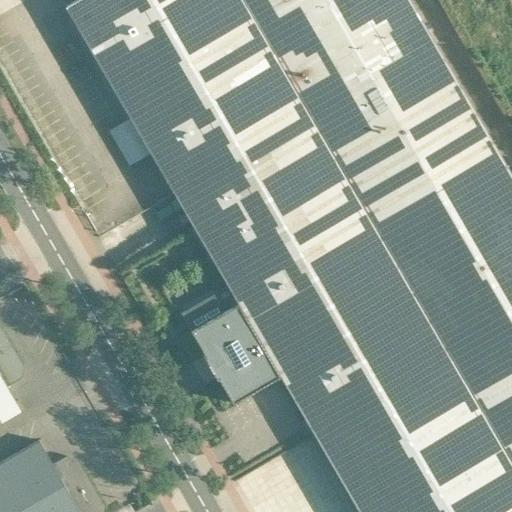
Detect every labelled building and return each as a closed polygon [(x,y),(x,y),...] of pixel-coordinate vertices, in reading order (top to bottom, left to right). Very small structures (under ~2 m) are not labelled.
[(75,0),(66,6),(189,217),(448,66),(409,0),(75,0)] [(511,176),(448,66),(189,217),(194,226),(206,246),(229,285),(233,292),(280,374),(314,433),(360,511),(498,511),(511,504),(511,176)] [(129,161),(145,152),(126,118),(110,127),(129,161)] [(216,293),(182,313),(191,329),(191,330),(205,354),(203,355),(217,379),(218,378),(233,402),(280,374),(233,292),(220,300),(216,293)] [(0,421),(21,409),(7,385),(21,377),(24,366),(0,324),(0,421)] [(39,440),(22,450),(0,462),(0,511),(103,511),(105,506),(78,459),(67,456),(53,464),(39,440)] [(349,511),(341,502),(344,500),(339,494),(320,509),(323,511),(322,511),(349,511)]
